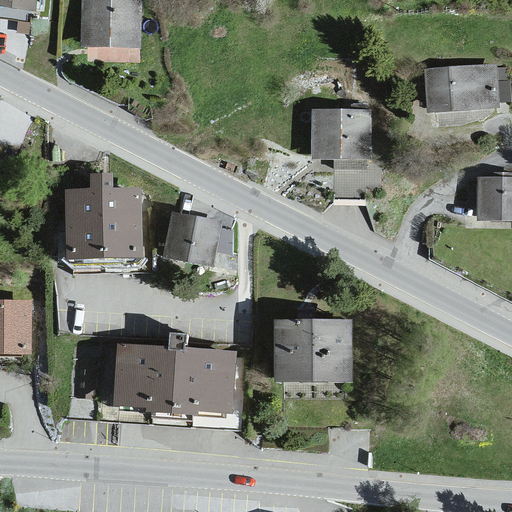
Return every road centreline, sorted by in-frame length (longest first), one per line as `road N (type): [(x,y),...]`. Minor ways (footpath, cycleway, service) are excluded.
road 1 (tertiary): [(511,333),(0,72)]
road 2 (tertiary): [(0,462),(511,503)]
